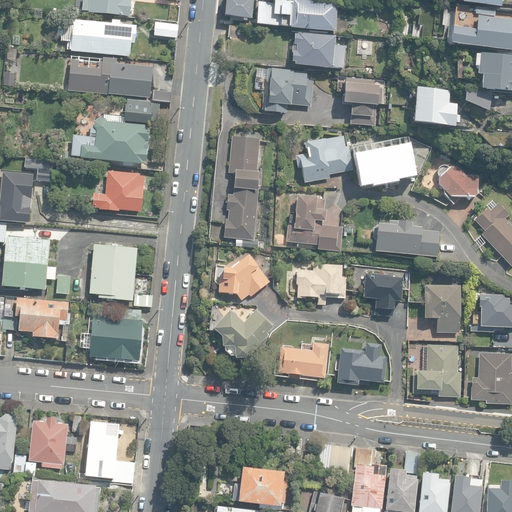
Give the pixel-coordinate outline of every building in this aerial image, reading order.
[(89,13),(131,17),(132,0),(83,0),(82,11),(89,11),(89,13)] [(309,33),(318,33),(318,30),(335,31),(337,4),(273,0),(257,0),(256,24),(291,26),(291,29),(309,30),(309,33)] [(475,13),(494,16),(495,9),(476,7),(475,13)] [(450,44),(511,51),(511,19),(478,16),(476,30),(452,27),(450,44)] [(67,50),(130,56),(131,44),(135,44),(137,26),(74,20),(73,26),(63,25),(61,40),(67,41),(67,50)] [(152,34),(175,37),(176,23),(153,21),(152,34)] [(228,38),(245,40),(246,28),(230,26),(228,38)] [(295,65),(343,69),(346,46),(335,45),(336,35),(298,32),(298,34),(295,34),(292,62),(295,62),(295,65)] [(481,89),(511,92),(511,56),(480,53),(478,73),(483,74),(481,89)] [(68,90),(149,98),(152,67),(117,64),(118,59),(102,58),(101,70),(79,68),(80,61),(71,60),(68,90)] [(265,111),(286,113),(287,105),(310,107),(313,82),(307,81),(307,73),(267,69),(266,82),(271,83),(270,96),(266,96),(265,111)] [(14,87),(15,73),(5,72),(3,86),(14,87)] [(350,124),(374,126),(375,105),(378,105),(379,85),(374,85),(374,81),(345,80),(344,95),(342,95),(342,105),(351,106),(350,124)] [(412,122),(455,126),(457,104),(449,103),(450,90),(415,87),(412,122)] [(464,101),(490,111),(492,92),(466,88),(464,101)] [(151,100),(170,102),(171,91),(153,89),(151,100)] [(79,159),(142,164),(142,161),(146,161),(149,125),(157,125),(159,102),(124,99),(122,116),(124,116),(124,124),(106,122),(103,118),(97,118),(93,121),(93,125),(89,125),(89,136),(71,135),(69,156),(79,157),(79,159)] [(302,168),(304,182),(329,178),(329,175),(353,171),(349,147),(345,147),(343,136),(308,142),(308,140),(302,141),(303,145),(305,145),(307,154),(296,156),(298,169),(302,168)] [(236,174),(234,188),(258,190),(260,172),(257,172),(260,139),(232,137),(228,174),(236,174)] [(378,177),(388,182),(391,173),(410,170),(418,174),(431,148),(411,139),(406,151),(400,152),(400,149),(386,152),(386,155),(371,157),(369,143),(357,145),(357,148),(353,149),(355,164),(360,163),(362,174),(368,173),(368,177),(378,175),(378,177)] [(37,180),(52,182),(54,160),(27,157),(26,168),(39,169),(37,180)] [(56,172),(63,173),(64,164),(57,163),(56,172)] [(448,198),(453,205),(460,198),(464,198),(467,201),(470,198),(474,198),(477,195),(478,177),(465,176),(455,168),(449,168),(439,178),(438,186),(444,190),(443,195),(439,198),(440,202),(448,198)] [(92,207),(141,211),(144,175),(139,175),(139,173),(106,170),(104,193),(93,192),(92,207)] [(0,219),(29,223),(34,175),(3,172),(0,201),(0,219)] [(253,240),(258,190),(234,188),(234,195),(228,194),(226,210),(229,210),(228,220),(226,220),(224,238),(253,240)] [(317,250),(340,252),(342,228),(322,226),(322,221),(325,221),(326,210),(323,210),(324,200),(318,199),(318,197),(298,195),(295,224),(288,224),(286,242),(317,245),(317,250)] [(480,235),(510,267),(511,265),(511,227),(504,219),(509,215),(497,203),(490,210),(488,208),(474,220),(484,231),(480,235)] [(374,251),(436,257),(439,232),(423,230),(423,227),(411,226),(412,222),(388,220),(388,224),(377,223),(374,251)] [(20,290),(31,291),(31,289),(45,291),(50,241),(36,240),(36,237),(24,236),(24,238),(6,236),(2,286),(20,288),(20,290)] [(264,249),(265,243),(236,241),(235,247),(264,249)] [(99,298),(133,301),(138,248),(94,245),(90,294),(99,295),(99,298)] [(237,294),(241,301),(249,295),(251,297),(270,283),(249,254),(232,267),(224,267),(223,278),(221,279),(219,293),(237,294)] [(317,304),(325,305),(325,298),(345,299),(346,277),(343,276),(344,265),(313,263),(312,271),(297,270),(296,285),(298,285),(297,298),(306,299),(306,297),(318,298),(317,304)] [(374,315),(392,316),(394,301),(401,302),(404,278),(392,277),(392,273),(388,273),(388,276),(365,273),(363,298),(375,299),(374,315)] [(56,293),(69,295),(71,277),(58,275),(56,293)] [(436,318),(436,333),(459,333),(460,286),(425,285),(424,318),(436,318)] [(469,331),(494,333),(494,330),(503,331),(503,327),(511,328),(511,306),(509,306),(510,299),(504,298),(504,295),(480,293),(479,306),(482,306),(481,313),(473,313),(473,321),(470,320),(469,331)] [(134,306),(152,308),(153,296),(135,294),(134,306)] [(56,340),(66,341),(66,337),(59,336),(60,325),(65,326),(65,321),(67,321),(69,303),(17,298),(15,316),(21,317),(19,331),(33,332),(33,337),(57,339),(56,340)] [(90,357),(140,361),(143,320),(141,320),(142,310),(123,309),(122,318),(93,315),(90,357)] [(236,356),(236,358),(248,356),(269,335),(268,333),(273,328),(273,325),(256,309),(243,322),(230,310),(213,328),(223,337),(224,346),(225,346),(226,351),(230,356),(236,356)] [(1,332),(6,332),(6,330),(16,331),(17,319),(3,317),(1,332)] [(277,377),(319,382),(320,377),(325,378),(329,344),(313,342),(312,351),(280,347),(277,377)] [(336,383),(358,386),(359,384),(368,386),(369,381),(383,383),(387,358),(380,357),(381,345),(365,343),(364,352),(340,349),(336,383)] [(438,397),(459,397),(460,373),(457,373),(458,346),(427,345),(427,347),(422,347),(422,371),(413,371),(412,393),(438,394),(438,397)] [(484,402),(511,403),(511,392),(511,371),(510,371),(511,353),(478,352),(477,376),(471,376),(470,398),(484,399),(484,402)] [(17,420),(12,415),(6,414),(1,418),(0,417),(0,468),(11,469),(12,461),(13,461),(17,420)] [(73,431),(83,432),(85,415),(74,414),(73,431)] [(41,466),(62,468),(64,450),(74,451),(75,437),(66,436),(68,423),(55,422),(56,418),(46,417),(45,421),(33,420),(29,459),(41,461),(41,466)] [(86,468),(125,472),(129,429),(88,425),(84,460),(87,460),(86,468)] [(292,455),(301,456),(302,438),(293,437),(292,455)] [(329,471),(331,445),(321,444),(318,470),(329,471)] [(351,448),(331,445),(329,471),(349,474),(351,448)] [(357,447),(355,467),(368,468),(369,463),(374,464),(375,449),(357,447)] [(396,511),(397,511),(406,511),(413,511),(417,476),(407,475),(407,472),(416,473),(418,453),(405,452),(403,470),(389,469),(384,511),(396,511)] [(14,474),(25,475),(27,456),(16,454),(14,474)] [(26,475),(35,476),(36,463),(27,462),(26,475)] [(386,465),(374,464),(369,463),(368,468),(355,467),(350,511),(379,511),(380,509),(382,509),(386,465)] [(259,507),(280,509),(284,472),(242,467),(240,484),(234,483),(233,501),(259,503),(259,507)] [(418,511),(446,511),(448,480),(438,479),(438,474),(422,472),(418,511)] [(114,484),(133,486),(134,475),(115,473),(114,484)] [(450,511),(479,511),(482,486),(480,486),(481,480),(470,479),(470,477),(454,475),(450,511)] [(98,511),(101,487),(38,480),(38,481),(34,481),(30,511),(98,511)] [(511,511),(511,480),(500,480),(499,485),(488,484),(486,511),(511,511)] [(314,492),(308,511),(338,511),(342,498),(314,492)]
